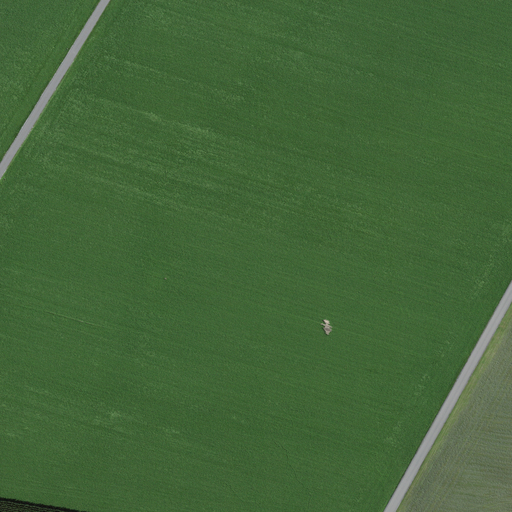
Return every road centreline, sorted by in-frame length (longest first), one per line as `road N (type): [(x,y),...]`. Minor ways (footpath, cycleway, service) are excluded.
road 1 (unclassified): [(511,290),(391,511)]
road 2 (unclassified): [(0,171),(105,0)]
